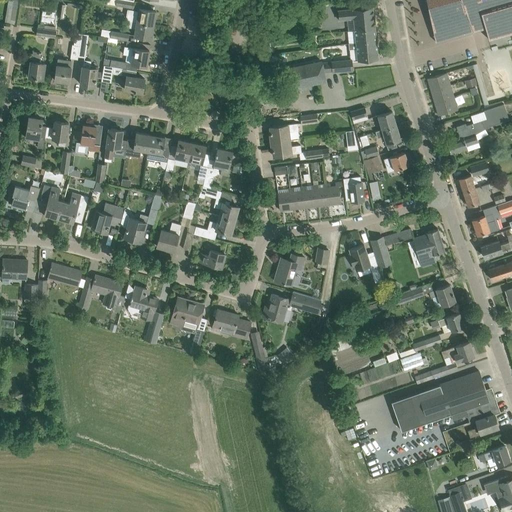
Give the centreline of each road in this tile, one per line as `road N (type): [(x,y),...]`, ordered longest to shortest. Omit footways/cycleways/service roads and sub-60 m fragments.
road 1 (residential): [(262,236),(251,279),(231,293),(63,244),(0,239)]
road 2 (tertiary): [(511,395),(443,195)]
road 3 (tertiary): [(443,195),(399,62),(388,0)]
road 4 (residential): [(160,116),(247,136),(262,236)]
road 5 (residential): [(262,236),(356,223),(443,195)]
road 6 (residential): [(7,94),(160,116)]
